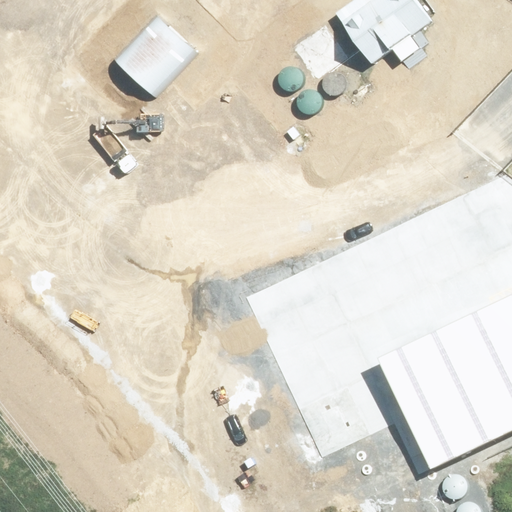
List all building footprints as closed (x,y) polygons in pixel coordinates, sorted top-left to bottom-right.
[(69,7),(76,0),(26,0),(0,23),(0,76),(18,96),(61,54),(47,39),(75,14),(69,7)] [(429,0),(369,0),(341,20),(375,69),(444,21),(429,0)] [(146,8),(109,52),(149,86),(187,42),(146,8)] [(328,21),(292,45),(317,82),(353,57),(328,21)] [(160,111),(146,97),(115,129),(129,142),(160,111)] [(511,294),(372,355),(421,467),(511,427),(511,294)]
